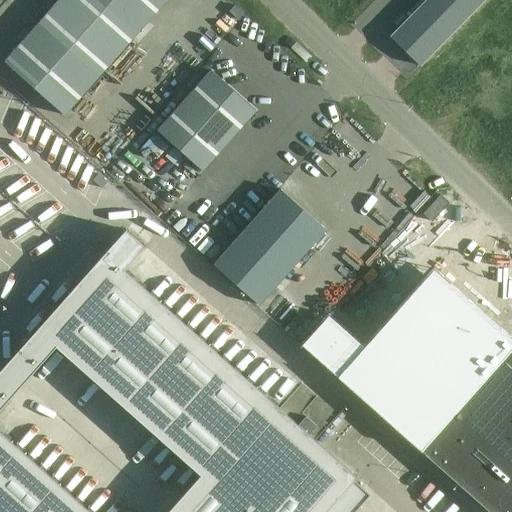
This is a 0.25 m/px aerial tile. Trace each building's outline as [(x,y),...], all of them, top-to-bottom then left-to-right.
[(58,0),(7,59),(5,61),(65,115),(166,0),(58,0)] [(426,0),(390,37),(419,66),(483,0),(426,0)] [(202,171),(256,111),(210,70),(157,131),(168,141),(177,149),(195,165),(201,171),(202,171)] [(168,141),(160,149),(169,158),(177,149),(168,141)] [(195,165),(187,173),(194,179),(201,171),(195,165)] [(350,271),(388,193),(355,177),(317,255),(350,271)] [(325,230),(280,189),(213,264),(258,305),(325,230)] [(131,212),(146,222),(154,211),(139,200),(131,212)] [(0,511),(325,511),(356,477),(315,441),(123,270),(145,246),(125,229),(15,353),(34,370),(56,346),(200,475),(166,511),(89,511),(0,432),(0,408),(9,398),(0,389),(0,511)] [(511,511),(511,348),(465,401),(420,451),(489,511),(511,511)] [(399,482),(406,474),(368,438),(360,445),(399,482)]
